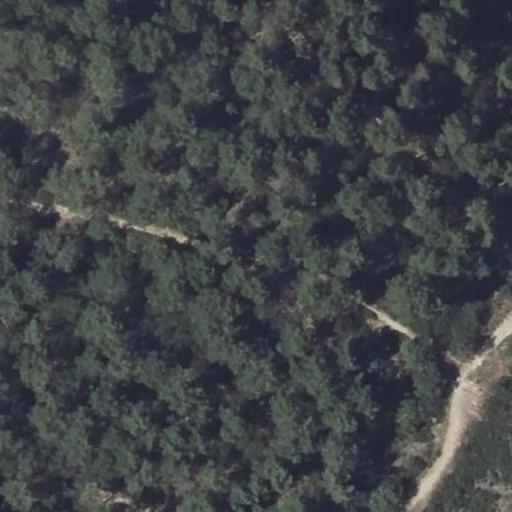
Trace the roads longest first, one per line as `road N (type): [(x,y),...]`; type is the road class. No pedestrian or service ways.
road 1 (track): [(511,248),(270,0)]
road 2 (track): [(395,511),(421,493),(453,438),(462,368),(511,321)]
road 3 (track): [(0,473),(143,511)]
